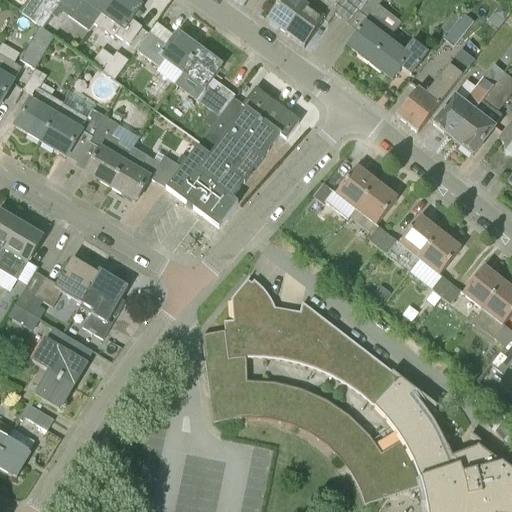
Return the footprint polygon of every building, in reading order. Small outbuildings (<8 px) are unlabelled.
[(30,22),(40,8),(45,0),(27,0),(19,13),(30,22)] [(45,0),(40,8),(52,17),(59,7),(92,29),(94,27),(113,0),(45,0)] [(128,47),(142,28),(132,22),(141,9),(129,0),(113,0),(94,27),(112,40),(115,37),(128,47)] [(283,0),(267,21),(270,23),(270,26),(276,30),(278,30),(285,35),(311,0),(283,0)] [(347,26),(357,13),(367,0),(311,0),(285,35),(304,49),(323,22),(327,26),(334,16),(347,26)] [(367,0),(357,13),(367,20),(379,5),(380,5),(383,0),(367,0)] [(42,31),(52,17),(40,8),(30,22),(39,28),(42,31)] [(464,16),(459,21),(449,34),(443,41),(453,49),(473,24),(464,16)] [(443,29),(449,34),(459,21),(453,16),(443,29)] [(387,41),(392,33),(375,20),(369,27),(364,24),(346,47),(358,56),(359,54),(371,63),(387,41)] [(34,71),(54,39),(42,31),(39,28),(19,62),(34,71)] [(167,46),(150,33),(135,53),(158,69),(163,62),(181,75),(172,86),(174,87),(200,51),(177,34),(167,46)] [(404,54),(387,41),(371,63),(382,72),(381,73),(392,82),(402,69),(411,76),(427,55),(412,43),(404,54)] [(197,104),(218,120),(234,99),(236,96),(214,80),(223,67),(200,51),(174,87),(197,104)] [(417,135),(474,62),(461,52),(426,97),(418,90),(396,118),(417,135)] [(114,83),(128,62),(116,54),(101,74),(114,83)] [(0,105),(14,82),(21,70),(0,57),(0,105)] [(477,111),(504,76),(493,68),(464,105),(455,98),(432,127),(442,135),(443,134),(452,141),(476,110),(477,111)] [(41,144),(63,106),(38,91),(46,78),(34,71),(22,92),(35,99),(14,129),(41,144)] [(497,114),(511,93),(511,82),(504,76),(477,111),(476,110),(452,141),(463,149),(462,150),(472,157),(495,129),(494,127),(501,118),(497,114)] [(301,123),(256,89),(244,105),(234,99),(218,120),(191,156),(181,170),(166,189),(167,189),(220,229),(239,203),(233,199),(281,135),(287,139),(301,123)] [(100,117),(105,109),(97,105),(93,112),(92,111),(86,120),(63,106),(41,144),(66,159),(81,134),(91,139),(104,119),(100,117)] [(131,153),(118,146),(119,142),(112,138),(118,127),(104,119),(91,139),(88,145),(100,152),(85,176),(110,191),(134,151),(133,150),(131,153)] [(511,121),(497,141),(503,146),(505,160),(511,158),(511,177),(507,184),(511,187),(511,121)] [(166,189),(181,170),(164,159),(160,166),(134,151),(110,191),(135,206),(151,180),(166,189)] [(355,170),(335,196),(355,212),(376,186),(355,170)] [(376,186),(355,212),(375,228),(396,202),(376,186)] [(323,187),(313,200),(322,207),(332,194),(323,187)] [(0,250),(5,253),(21,227),(0,214),(0,250)] [(420,219),(398,247),(415,261),(437,233),(420,219)] [(0,261),(0,270),(18,281),(42,239),(21,227),(5,253),(0,261)] [(372,237),(368,243),(377,250),(387,236),(378,229),(372,237)] [(438,278),(460,250),(437,233),(415,261),(438,278)] [(387,236),(377,250),(386,257),(396,244),(387,236)] [(97,277),(71,262),(72,261),(71,260),(56,286),(46,280),(27,313),(40,320),(45,312),(40,308),(42,304),(52,310),(61,294),(82,307),(101,275),(99,274),(97,277)] [(482,313),(503,286),(483,270),(461,297),(482,313)] [(27,313),(46,280),(35,273),(22,296),(16,306),(27,313)] [(126,291),(101,275),(82,307),(93,313),(82,330),(103,342),(112,326),(108,324),(128,290),(127,289),(126,291)] [(223,321),(223,330),(199,337),(214,425),(239,419),(263,417),(293,426),(321,443),(341,464),(366,505),(415,487),(419,511),(511,511),(511,469),(480,445),(458,455),(452,453),(426,407),(394,374),(298,303),(299,317),(276,312),(246,278),(231,300),(231,322),(223,321)] [(441,300),(451,286),(442,279),(431,293),(441,300)] [(460,293),(451,286),(441,300),(450,307),(460,293)] [(503,350),(511,339),(511,335),(502,328),(511,315),(511,292),(503,286),(482,313),(472,324),(503,350)] [(73,389),(85,368),(86,366),(62,351),(70,339),(53,329),(32,364),(47,373),(73,389)] [(511,369),(511,339),(503,350),(504,350),(490,367),(502,377),(510,367),(511,369)] [(60,410),(73,389),(47,373),(39,388),(34,395),(36,396),(35,398),(59,412),(60,410)] [(46,434),(53,422),(28,406),(21,418),(46,434)] [(13,432),(0,424),(0,454),(7,442),(13,432)] [(0,470),(15,480),(30,456),(7,442),(0,454),(0,470)]
